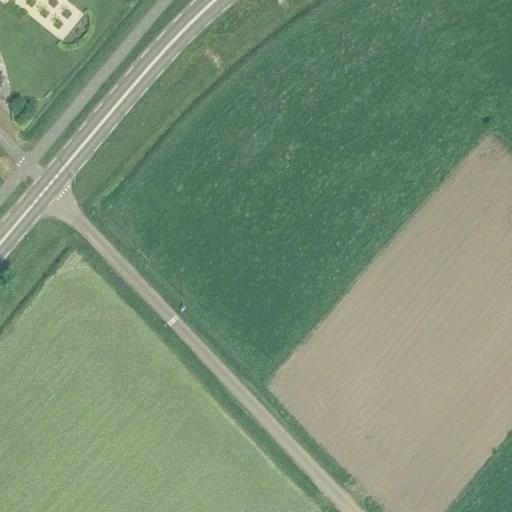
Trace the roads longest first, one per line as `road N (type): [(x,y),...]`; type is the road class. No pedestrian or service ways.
road 1 (unclassified): [(351,511),(45,190)]
road 2 (secondary): [(45,190),(216,0)]
